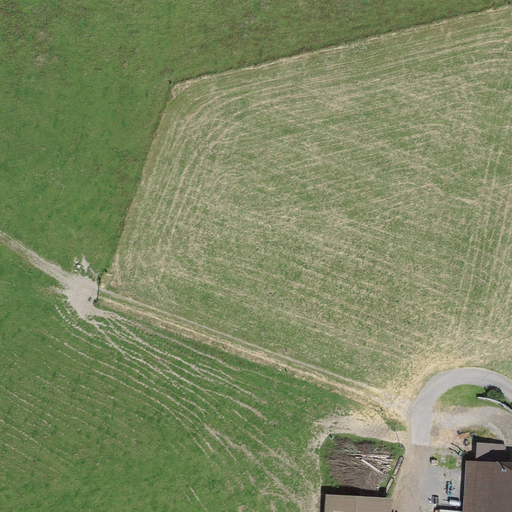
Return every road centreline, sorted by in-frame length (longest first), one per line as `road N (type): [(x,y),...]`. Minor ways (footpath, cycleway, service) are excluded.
road 1 (track): [(421,414),(119,302),(50,271),(0,236)]
road 2 (track): [(413,511),(421,414),(433,388),(473,376),(511,394)]
